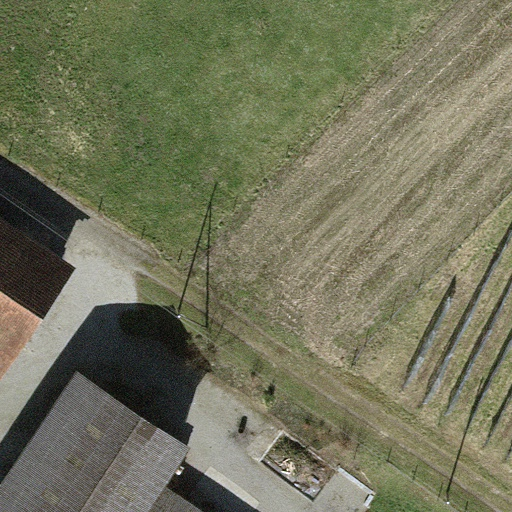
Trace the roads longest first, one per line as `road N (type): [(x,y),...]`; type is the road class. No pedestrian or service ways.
road 1 (track): [(104,243),(386,422),(510,511)]
road 2 (track): [(53,325),(177,404),(269,511)]
